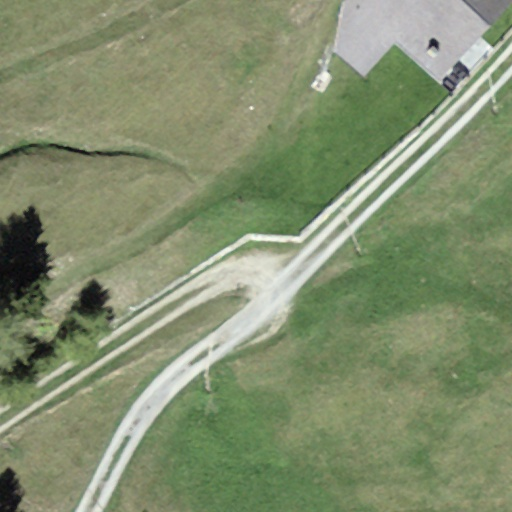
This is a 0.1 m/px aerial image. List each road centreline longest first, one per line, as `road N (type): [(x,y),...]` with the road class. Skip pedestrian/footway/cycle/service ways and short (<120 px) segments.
road 1 (track): [(91,511),(149,402),(291,288),(511,40)]
road 2 (track): [(0,423),(190,294),(229,277),(291,288)]
